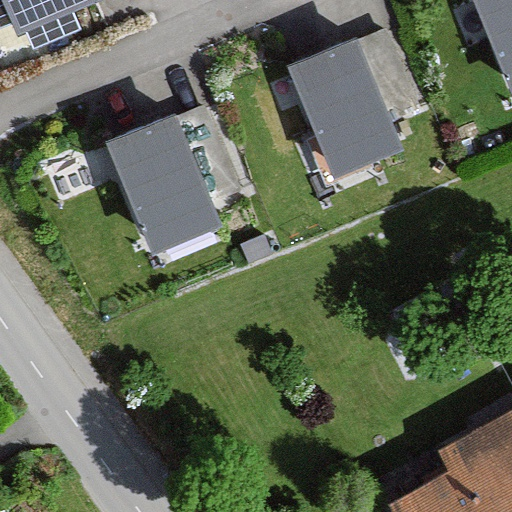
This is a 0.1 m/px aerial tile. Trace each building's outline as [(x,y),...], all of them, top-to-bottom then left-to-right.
[(0,0),(0,2),(15,37),(98,0),(0,0)] [(511,0),(468,0),(511,104),(511,0)] [(386,33),(354,47),(386,122),(418,109),(386,33)] [(354,47),(286,75),(332,184),(401,156),(386,122),(354,47)] [(203,113),(171,126),(203,202),(235,189),(203,113)] [(171,126),(103,155),(149,264),(217,236),(203,202),(171,126)] [(511,511),(511,433),(404,495),(413,511),(511,511)]
